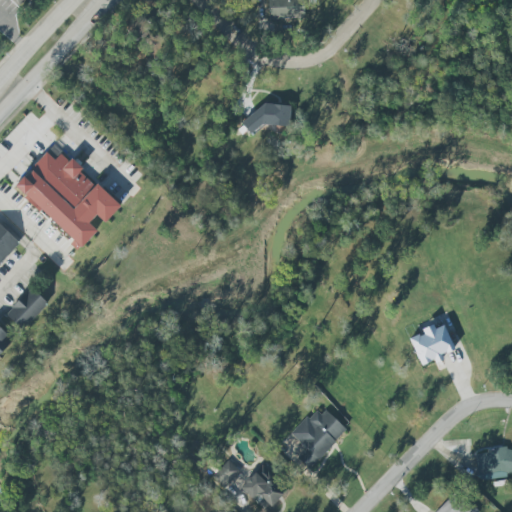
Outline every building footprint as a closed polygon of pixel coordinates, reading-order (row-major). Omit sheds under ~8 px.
[(266,0),(267,19),(303,18),(302,0),(266,0)] [(125,29),(154,59),(171,43),(142,13),(125,29)] [(119,206),(78,171),(79,169),(60,152),(54,160),(44,152),(13,189),(81,247),(95,230),(87,223),(95,215),(104,223),(119,206)] [(0,261),(18,242),(0,225),(0,261)] [(4,313),(20,330),(46,305),(31,288),(4,313)] [(407,339),(421,366),(454,350),(442,325),(434,329),(432,324),(420,330),(422,332),(407,339)] [(0,352),(11,340),(0,329),(0,352)] [(318,405),(290,434),(305,448),(297,457),(309,468),(344,431),(318,405)] [(511,450),(487,446),(485,454),(479,453),(475,476),(505,481),(506,473),(511,474),(511,450)] [(212,476),(224,487),(239,471),(227,460),(212,476)] [(265,511),(284,490),(259,466),(239,488),(265,511)]
